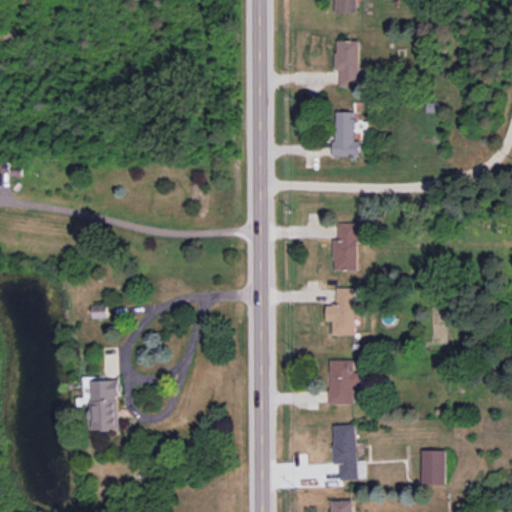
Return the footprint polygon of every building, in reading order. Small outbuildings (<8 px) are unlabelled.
[(357,12),(357,0),(336,0),(336,12),(357,12)] [(340,86),(360,86),(360,40),(337,40),(337,70),(341,70),(340,86)] [(360,156),(360,140),(355,140),(355,112),(336,111),(335,156),(360,156)] [(358,270),(358,242),(366,242),(366,222),(338,223),(339,239),(334,239),(335,270),(358,270)] [(356,288),(337,287),(337,304),(327,304),(327,321),(333,321),(333,334),(355,335),(356,288)] [(108,317),(108,304),(92,305),(93,318),(108,317)] [(330,403),(354,404),(354,385),(361,385),(361,372),(354,372),(355,360),(331,359),(330,403)] [(87,376),(90,430),(122,429),(120,379),(106,380),(106,375),(87,376)] [(333,425),(334,464),(340,464),(340,480),(360,479),(360,472),(359,473),(358,463),(357,463),(356,424),(333,425)] [(446,450),(422,450),(422,483),(446,483),(446,450)] [(352,511),(353,500),(331,500),(330,511),(352,511)]
